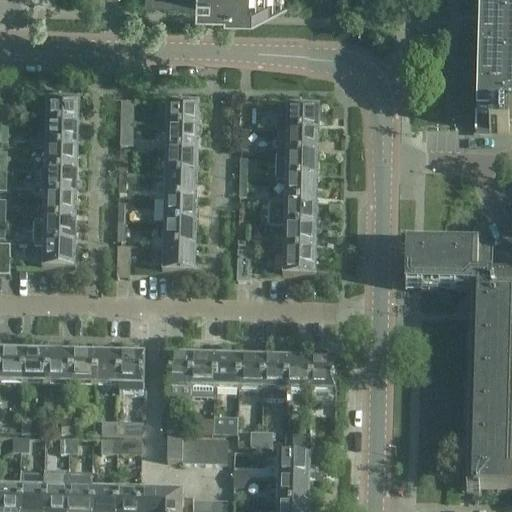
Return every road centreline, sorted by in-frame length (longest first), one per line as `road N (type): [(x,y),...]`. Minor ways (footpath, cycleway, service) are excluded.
road 1 (unclassified): [(380,319),(379,115),(372,85),(354,71),(318,60),(0,51)]
road 2 (residential): [(0,305),(380,319)]
road 3 (unclassified): [(374,511),(380,319)]
